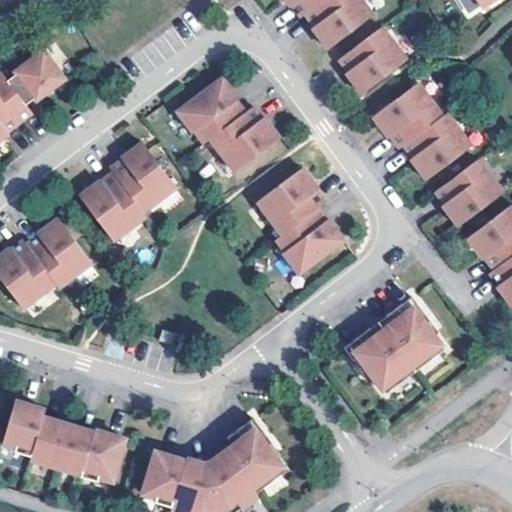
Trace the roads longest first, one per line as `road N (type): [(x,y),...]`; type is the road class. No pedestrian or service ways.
road 1 (residential): [(268,343),(384,253),(391,236),(386,206),(253,39),(208,41),(0,197)]
road 2 (residential): [(0,339),(141,383),(198,392),(268,343)]
road 3 (residential): [(268,343),(386,500)]
